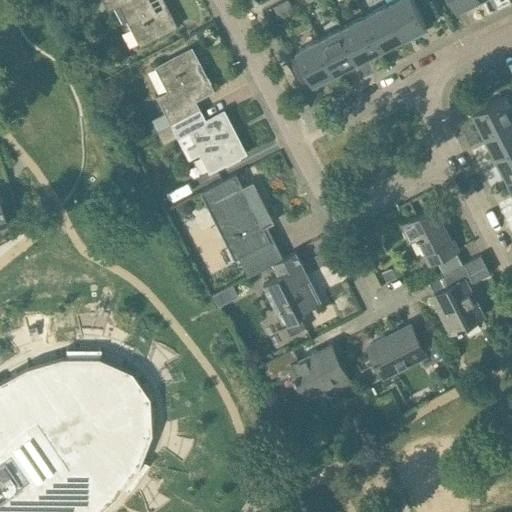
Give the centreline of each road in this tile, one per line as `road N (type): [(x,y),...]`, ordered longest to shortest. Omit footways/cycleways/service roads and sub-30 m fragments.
road 1 (residential): [(453,155),(335,213),(299,146)]
road 2 (residential): [(299,146),(221,0)]
road 3 (residential): [(299,146),(417,86)]
road 4 (residential): [(511,267),(453,155)]
